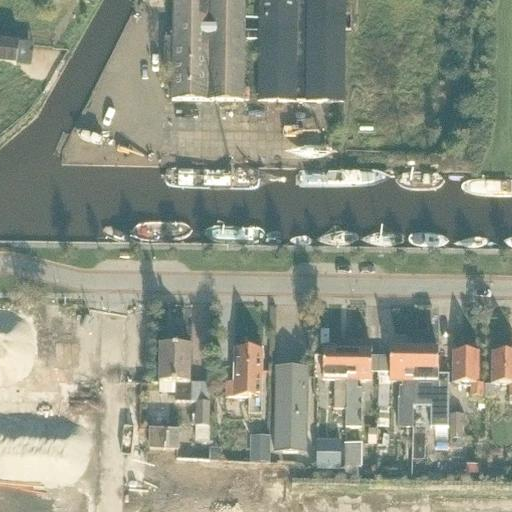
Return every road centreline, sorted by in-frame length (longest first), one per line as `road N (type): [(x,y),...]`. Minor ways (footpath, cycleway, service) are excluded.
road 1 (tertiary): [(0,265),(82,283),(511,290)]
road 2 (unknown): [(113,284),(110,511)]
